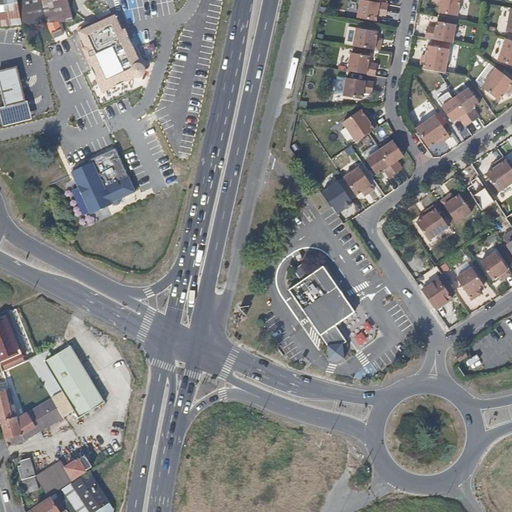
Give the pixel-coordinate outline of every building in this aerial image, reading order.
[(0,0),(0,27),(72,22),(66,0),(0,0)] [(455,17),(458,0),(430,0),(430,2),(435,3),(438,3),(438,8),(437,14),(455,17)] [(385,6),(358,1),(355,19),(373,23),(375,15),(375,12),(384,14),(385,6)] [(119,30),(113,18),(112,15),(100,21),(76,33),(83,48),(80,49),(82,53),(87,63),(101,92),(134,77),(134,78),(135,80),(137,81),(139,83),(141,84),(143,84),(145,84),(148,84),(150,83),(152,81),(153,80),(155,78),(155,75),(156,73),(155,71),(155,68),(153,66),(152,65),(150,63),(148,62),(145,62),(143,62),(141,62),(138,63),(128,42),(123,29),(119,30)] [(454,26),(435,22),(434,29),(433,33),(425,32),(423,40),(450,45),(454,26)] [(62,34),(60,29),(51,33),(53,38),(62,34)] [(375,34),(353,29),(350,48),(377,53),(378,45),(373,44),(373,40),(375,34)] [(511,42),(503,40),(495,62),(511,68),(511,42)] [(447,51),(426,47),(424,57),(423,62),(419,62),(418,70),(434,73),(443,74),(447,51)] [(367,58),(348,54),(344,73),(372,78),(373,70),(365,68),(366,65),(367,58)] [(27,99),(17,65),(0,69),(0,76),(8,104),(27,99)] [(511,88),(511,83),(493,69),(479,88),(497,102),(503,94),(506,89),(509,92),(511,88)] [(371,84),(343,79),(340,98),(359,101),(360,94),(361,91),(369,92),(371,84)] [(466,90),(452,99),(469,123),(475,118),(469,109),(476,104),(466,90)] [(462,127),(469,123),(452,99),(439,108),(449,123),(456,118),(462,127)] [(364,121),(358,112),(340,124),(352,144),(365,135),(374,129),(370,123),(367,125),(364,121)] [(447,138),(432,116),(413,130),(425,148),(434,142),(438,139),(441,142),(447,138)] [(376,152),(392,174),(398,170),(393,163),(401,158),(397,152),(395,150),(390,142),(376,152)] [(71,172),(73,175),(91,214),(111,204),(111,202),(119,199),(135,192),(120,158),(115,148),(89,160),(91,162),(79,168),(71,172)] [(392,174),(376,152),(363,161),(373,176),(381,171),(387,180),(393,176),(392,174)] [(511,172),(508,167),(502,158),(495,163),(497,167),(493,170),(484,175),(497,193),(511,182),(511,172)] [(91,162),(89,160),(78,165),(79,168),(91,162)] [(345,184),(354,197),(358,193),(361,191),(364,195),(371,191),(356,169),(341,179),(345,184)] [(322,188),(336,180),(332,174),(318,182),(322,188)] [(486,192),(477,178),(462,187),(469,196),(474,192),(478,198),(486,192)] [(354,197),(345,184),(338,189),(347,202),(354,197)] [(470,214),(457,196),(451,200),(448,202),(446,198),(439,202),(454,224),(470,214)] [(446,228),(431,207),(425,212),(427,215),(423,217),(413,223),(426,242),(446,228)] [(509,276),(494,254),(479,264),(491,282),(496,278),(499,276),(502,281),(509,276)] [(453,295),(433,266),(413,280),(435,312),(451,300),(449,297),(453,295)] [(353,313),(322,267),(310,275),(300,282),(288,290),(305,315),(308,319),(321,339),(327,347),(329,361),(343,359),(341,345),(345,342),(334,326),(341,321),(353,313)] [(483,287),(471,269),(455,280),(470,302),(477,298),(474,293),(476,291),(483,287)] [(6,314),(6,313),(0,315),(0,367),(2,373),(11,369),(8,362),(22,357),(6,314)] [(365,316),(347,330),(359,347),(378,334),(365,316)] [(26,354),(33,351),(26,332),(19,335),(26,354)] [(69,408),(72,413),(75,419),(102,404),(95,392),(87,378),(69,346),(42,361),(39,355),(33,358),(27,361),(49,400),(52,399),(61,394),(69,408)] [(468,360),(464,353),(455,360),(459,365),(468,360)] [(0,421),(15,418),(12,406),(8,408),(3,392),(3,391),(0,391),(0,421)] [(8,408),(12,406),(7,391),(3,392),(8,408)] [(72,413),(69,408),(61,394),(52,399),(60,413),(65,410),(68,415),(72,413)] [(60,413),(52,399),(49,400),(16,420),(20,438),(22,442),(68,415),(65,410),(60,413)] [(0,425),(4,443),(20,438),(16,420),(15,418),(0,421),(0,425)] [(90,468),(83,457),(64,469),(69,478),(72,476),(73,478),(90,468)] [(22,494),(35,486),(28,461),(18,463),(20,468),(16,469),(22,494)] [(103,511),(110,508),(87,474),(70,485),(87,511),(103,511)] [(87,511),(70,485),(69,484),(53,494),(64,511),(87,511)] [(37,492),(35,486),(22,494),(23,496),(37,492)] [(54,511),(47,500),(32,510),(33,511),(54,511)]
